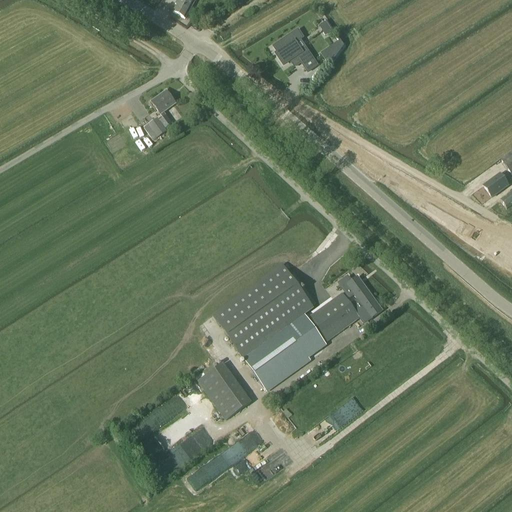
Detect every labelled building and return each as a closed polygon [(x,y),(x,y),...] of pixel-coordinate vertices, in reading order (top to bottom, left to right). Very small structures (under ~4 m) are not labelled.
[(179,0),(173,13),(185,20),(195,0),(179,0)] [(329,29),(317,12),(307,20),(318,36),(325,32),(329,29)] [(331,27),(329,29),(325,32),(330,40),(337,36),(331,27)] [(317,67),(306,50),(301,53),(295,44),(303,39),(298,31),(273,48),(277,54),(276,55),(278,59),(283,66),(287,64),(292,61),(296,67),(301,64),(307,73),(317,67)] [(329,66),(344,47),(341,43),(322,56),(329,66)] [(159,97),(168,110),(176,104),(166,91),(159,97)] [(162,119),(159,121),(165,130),(172,125),(163,113),(168,110),(159,97),(150,103),(160,116),(160,115),(162,119)] [(165,130),(159,121),(157,119),(143,128),(152,143),(166,132),(165,130)] [(511,152),(500,161),(507,171),(511,177),(511,152)] [(483,188),(491,199),(507,187),(499,176),(483,188)] [(511,193),(500,202),(506,210),(511,205),(511,193)] [(212,317),(239,356),(267,394),(311,362),(287,329),(286,327),(312,308),(282,267),(256,285),(212,317)] [(347,287),(358,302),(364,298),(361,294),(366,290),(357,279),(347,287)] [(381,311),(366,290),(361,294),(364,298),(358,302),(351,307),(357,316),(364,311),(370,319),(381,311)] [(360,319),(357,316),(351,307),(342,294),(309,318),(327,343),(360,319)] [(298,321),(289,327),(312,359),(321,353),(298,321)] [(251,404),(222,364),(197,383),(225,423),(251,404)] [(191,429),(182,419),(147,448),(156,458),(191,429)] [(255,435),(220,455),(228,470),(231,468),(235,476),(259,462),(253,451),(262,446),(255,435)]
